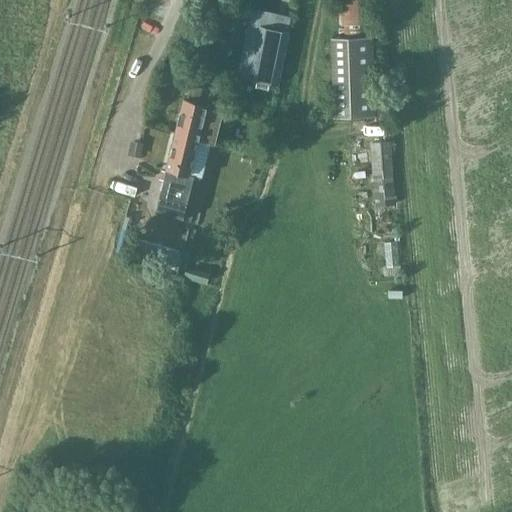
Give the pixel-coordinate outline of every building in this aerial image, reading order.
[(336,0),(338,36),(369,35),(368,0),(336,0)] [(262,26),(251,79),(281,85),(283,73),(291,34),(291,33),(262,26)] [(208,30),(205,44),(225,47),(227,34),(208,30)] [(369,35),(338,36),(330,36),(332,117),(374,115),(372,35),(369,35)] [(192,89),(189,101),(201,104),(204,92),(192,89)] [(181,99),(172,133),(193,139),(202,105),(201,104),(189,101),(181,99)] [(163,168),(165,169),(184,174),(184,173),(193,139),(172,133),(163,168)] [(389,141),(372,143),(376,198),(393,197),(389,141)] [(242,154),(241,161),(250,163),(252,156),(242,154)] [(158,196),(154,211),(183,218),(187,203),(194,176),(184,173),(184,174),(165,169),(158,196)] [(135,197),(132,209),(143,212),(146,200),(135,197)] [(182,279),(205,286),(208,275),(185,268),(182,279)]
